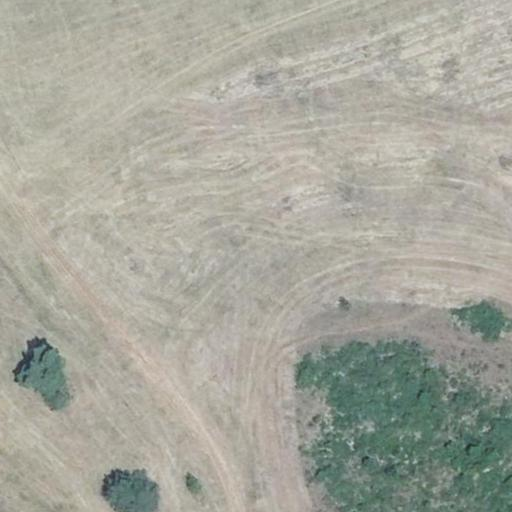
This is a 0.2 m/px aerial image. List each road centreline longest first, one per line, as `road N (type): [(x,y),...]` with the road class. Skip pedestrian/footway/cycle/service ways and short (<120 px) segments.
road 1 (track): [(0,154),(182,382),(244,511)]
road 2 (track): [(245,511),(249,406),(272,353),(292,337),(329,327),(511,316)]
road 3 (track): [(0,129),(308,0)]
